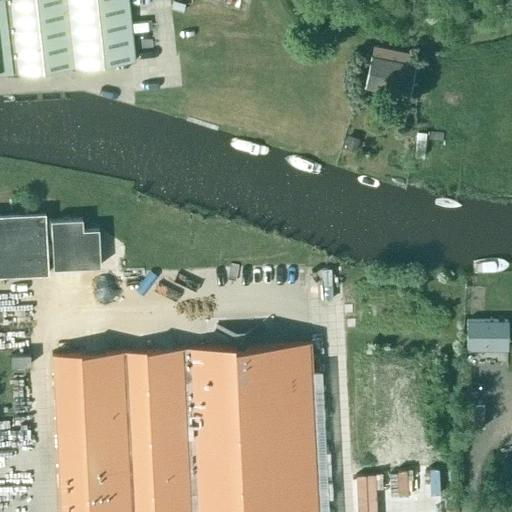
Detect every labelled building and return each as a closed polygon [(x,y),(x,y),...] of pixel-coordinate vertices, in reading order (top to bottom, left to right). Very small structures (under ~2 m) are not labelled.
[(0,0),(0,69),(14,69),(15,70),(135,60),(129,0),(0,0)] [(389,71),(392,59),(372,55),(369,67),(367,67),(364,80),(412,90),(414,77),(389,71)] [(44,212),(0,213),(0,273),(47,272),(44,212)] [(466,319),(466,349),(508,349),(508,319),(466,319)] [(59,511),(319,511),(311,339),(52,352),(59,511)] [(11,365),(30,364),(29,353),(10,353),(11,365)] [(464,362),(462,398),(482,399),(484,363),(464,362)]
